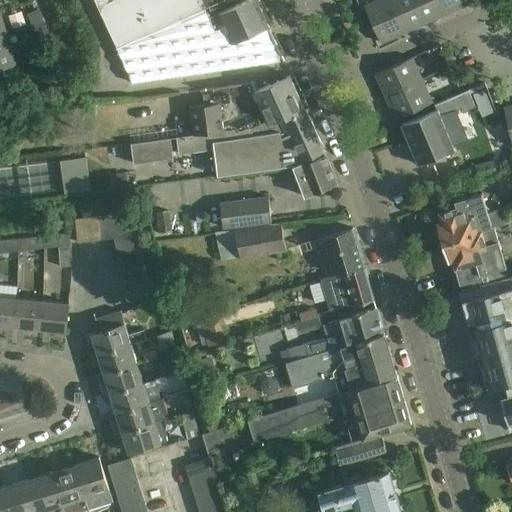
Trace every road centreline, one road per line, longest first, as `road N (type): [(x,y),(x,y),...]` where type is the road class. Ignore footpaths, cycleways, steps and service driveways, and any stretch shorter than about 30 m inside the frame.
road 1 (tertiary): [(467,511),(370,192),(324,87)]
road 2 (residential): [(324,87),(464,30),(511,53)]
road 3 (residential): [(0,439),(49,422),(64,399),(53,375),(0,365)]
